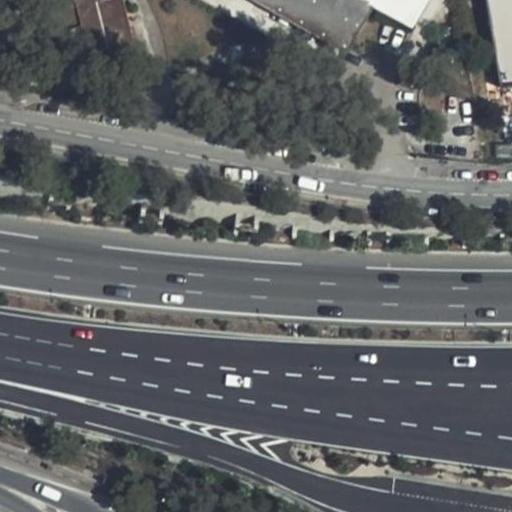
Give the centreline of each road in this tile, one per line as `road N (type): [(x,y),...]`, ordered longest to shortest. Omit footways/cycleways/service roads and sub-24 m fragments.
road 1 (tertiary): [(511,194),(280,175),(0,121)]
road 2 (motorway): [(0,349),(149,377),(511,412)]
road 3 (motorway): [(511,295),(178,282),(0,259)]
